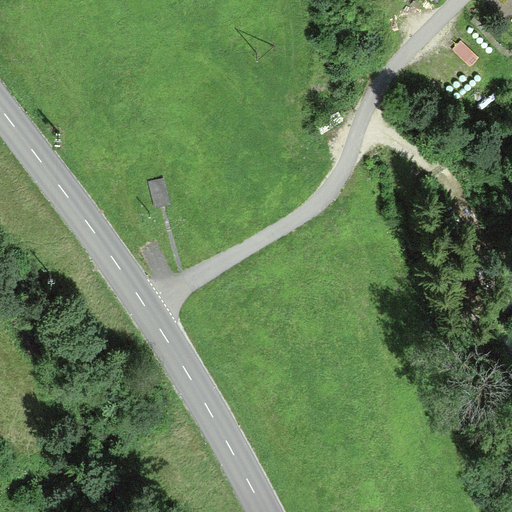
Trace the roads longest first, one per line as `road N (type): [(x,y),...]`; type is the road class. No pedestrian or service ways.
road 1 (tertiary): [(0,109),(144,302),(265,511)]
road 2 (track): [(144,302),(334,199),(379,94),(467,0)]
